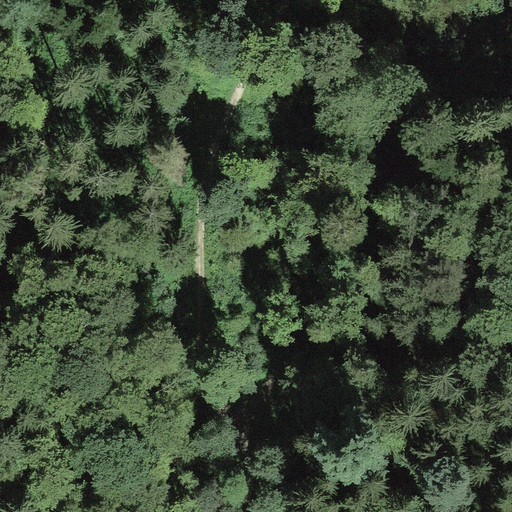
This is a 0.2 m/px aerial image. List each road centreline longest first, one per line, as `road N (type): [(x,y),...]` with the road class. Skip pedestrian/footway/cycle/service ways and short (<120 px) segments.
road 1 (track): [(246,422),(415,126),(459,66),(511,18)]
road 2 (track): [(282,0),(236,89),(201,191),(202,393),(222,423),(246,422)]
